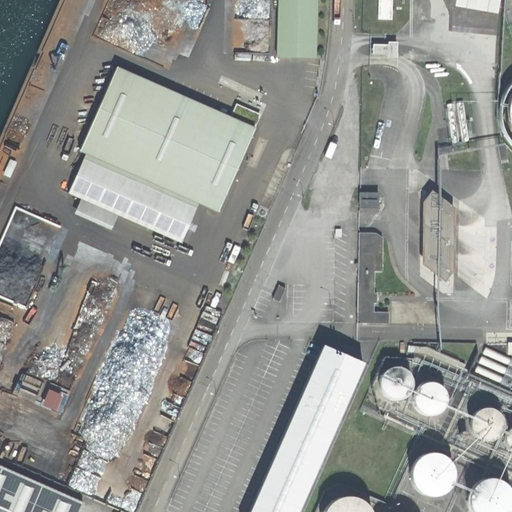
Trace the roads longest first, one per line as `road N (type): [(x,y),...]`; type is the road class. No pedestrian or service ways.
road 1 (residential): [(157,511),(332,99),(342,0)]
road 2 (unknown): [(280,102),(210,253),(185,276),(154,274),(68,234),(38,191),(42,141),(85,38)]
road 3 (unknown): [(413,43),(460,55),(472,83),(483,228)]
road 4 (unknown): [(280,102),(197,69),(193,53),(210,0)]
